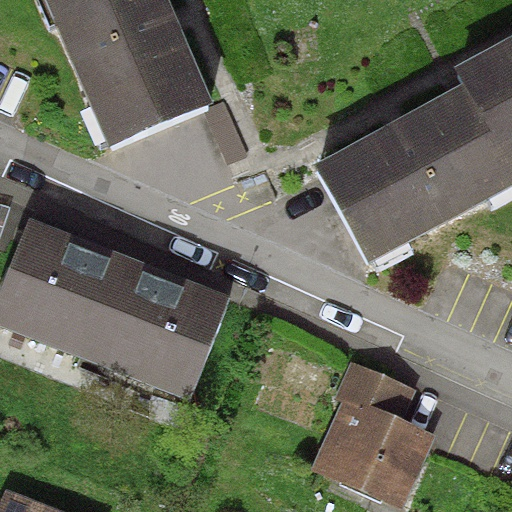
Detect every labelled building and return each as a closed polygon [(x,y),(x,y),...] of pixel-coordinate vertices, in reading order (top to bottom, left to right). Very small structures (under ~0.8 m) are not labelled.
[(213,101),(170,0),(48,0),(110,144),(213,101)] [(511,37),(455,68),(463,82),(485,123),(496,118),(511,149),(511,37)] [(485,123),(463,82),(313,162),(365,260),(511,183),(511,149),(496,118),(485,123)] [(0,235),(10,206),(0,202),(0,235)] [(231,296),(30,218),(0,294),(0,327),(190,401),(231,296)] [(404,417),(417,390),(351,361),(335,398),(342,401),(311,470),(403,511),(405,511),(441,434),(404,417)] [(70,511),(5,486),(0,498),(0,511),(70,511)]
